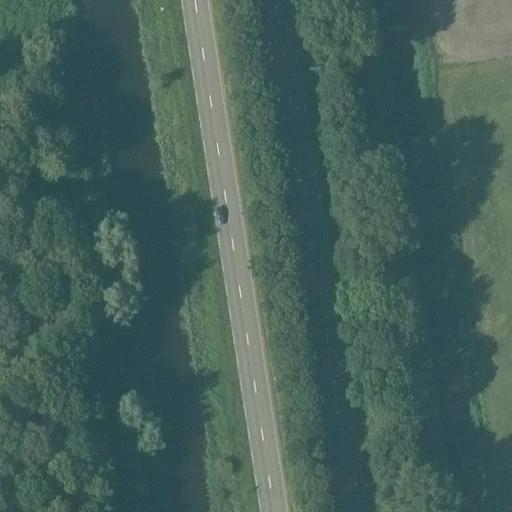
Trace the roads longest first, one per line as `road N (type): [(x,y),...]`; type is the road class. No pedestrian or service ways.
road 1 (primary): [(351,511),(271,0)]
road 2 (primary): [(196,0),(275,511)]
